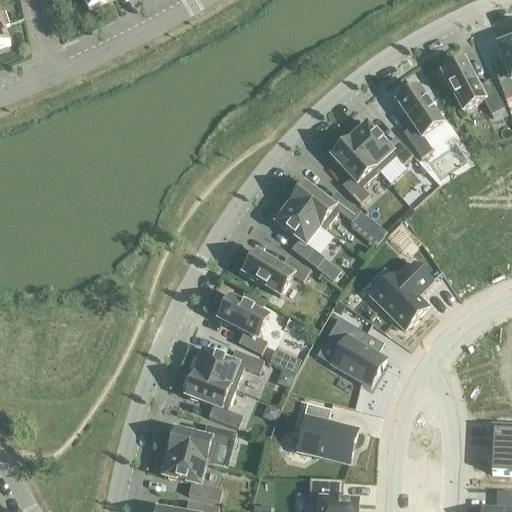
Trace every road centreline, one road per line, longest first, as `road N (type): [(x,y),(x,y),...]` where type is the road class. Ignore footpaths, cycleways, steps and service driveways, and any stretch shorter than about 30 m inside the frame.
road 1 (residential): [(115,511),(143,385),(175,307),(243,195),(373,65),(511,2)]
road 2 (residential): [(53,77),(201,0)]
road 3 (residential): [(426,362),(399,417),(388,511)]
road 4 (residential): [(448,511),(442,396),(426,362)]
